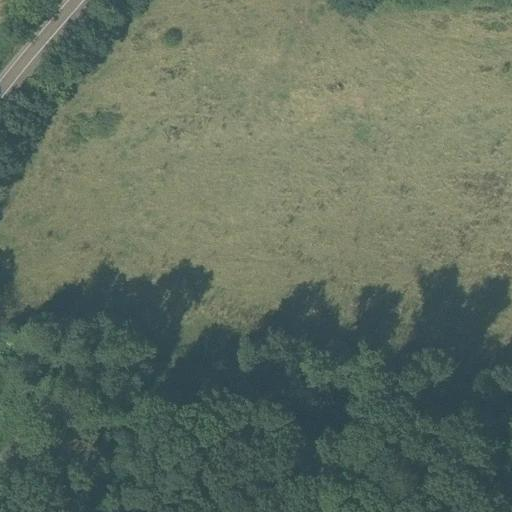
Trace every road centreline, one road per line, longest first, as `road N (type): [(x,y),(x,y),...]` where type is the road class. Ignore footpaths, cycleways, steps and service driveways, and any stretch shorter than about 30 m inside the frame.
road 1 (track): [(0,469),(63,398),(116,368),(162,364),(511,391)]
road 2 (secondary): [(0,99),(85,0)]
